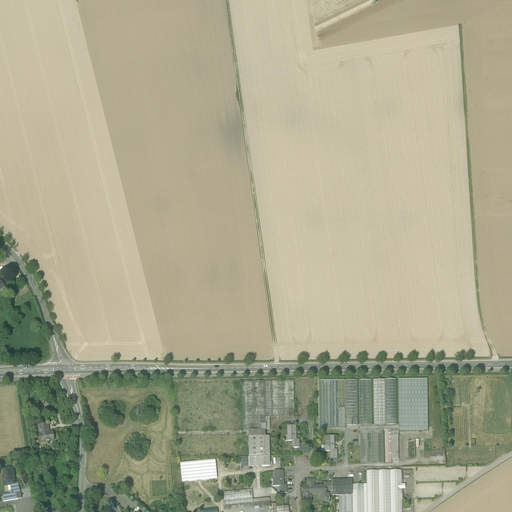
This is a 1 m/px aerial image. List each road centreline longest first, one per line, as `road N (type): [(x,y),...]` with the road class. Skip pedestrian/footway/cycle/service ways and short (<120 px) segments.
road 1 (tertiary): [(70,369),(511,364)]
road 2 (track): [(226,0),(277,368)]
road 3 (track): [(492,364),(460,24)]
